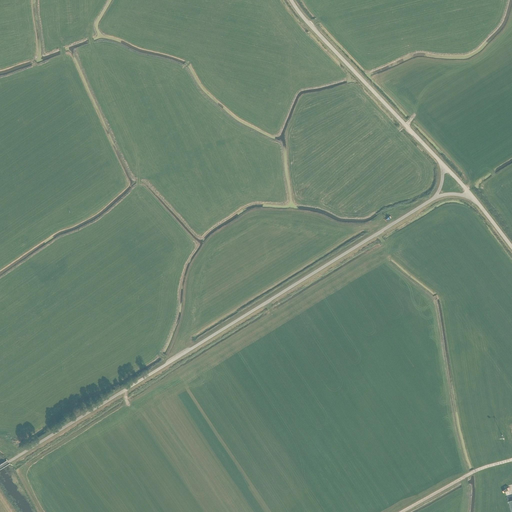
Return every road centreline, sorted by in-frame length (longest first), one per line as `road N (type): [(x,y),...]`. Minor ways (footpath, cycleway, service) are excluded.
road 1 (tertiary): [(0,467),(435,197)]
road 2 (tertiary): [(442,164),(290,0)]
